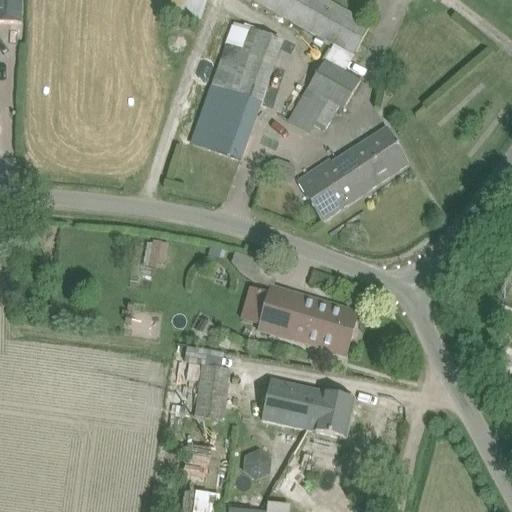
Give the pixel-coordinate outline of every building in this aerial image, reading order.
[(0,0),(0,23),(21,24),(22,0),(0,0)] [(168,0),(167,14),(202,18),(203,0),(168,0)] [(252,0),(333,45),(292,116),(287,124),(309,136),(314,128),(324,133),(339,108),(343,110),(361,81),(345,72),(353,57),(371,25),(326,0),(252,0)] [(233,28),(198,126),(191,145),(240,162),(281,45),(233,28)] [(385,130),(336,162),(358,199),(408,165),(385,130)] [(275,158),(269,174),(292,184),(298,168),(275,158)] [(358,199),(336,162),(334,159),(312,173),(295,184),(321,223),(358,199)] [(148,242),(146,252),(151,253),(149,267),(156,269),(161,244),(148,242)] [(258,332),(327,352),(346,358),(359,315),(270,289),(258,332)] [(194,423),(223,427),(230,372),(201,368),(194,423)] [(261,421),(288,427),(346,441),(355,402),(270,383),(261,421)] [(304,449),(303,471),(326,472),(327,450),(304,449)] [(271,461),(259,452),(245,458),(243,473),(255,483),(270,477),(271,461)]
